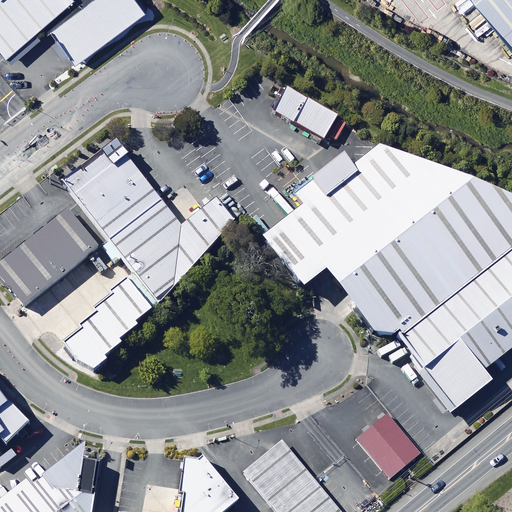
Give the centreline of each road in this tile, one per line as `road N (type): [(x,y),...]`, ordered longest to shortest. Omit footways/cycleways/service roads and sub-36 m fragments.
road 1 (unclassified): [(321,352),(257,396),(158,418),(80,404),(47,387),(0,338)]
road 2 (unclassified): [(0,166),(99,90),(164,70)]
road 3 (secondary): [(511,436),(419,511)]
